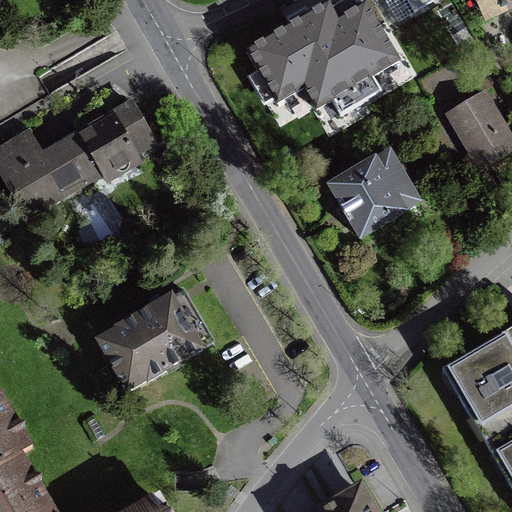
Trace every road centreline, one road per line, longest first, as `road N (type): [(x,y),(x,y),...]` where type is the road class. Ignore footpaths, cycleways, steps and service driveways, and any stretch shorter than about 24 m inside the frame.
road 1 (residential): [(173,46),(362,381)]
road 2 (residential): [(511,243),(362,381)]
road 3 (residential): [(362,381),(248,511)]
road 4 (residential): [(362,381),(440,511)]
